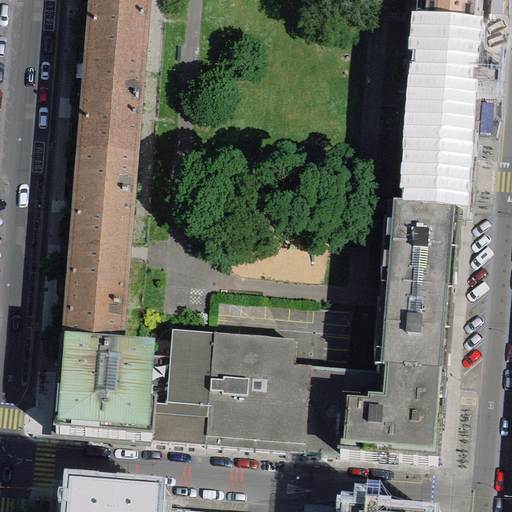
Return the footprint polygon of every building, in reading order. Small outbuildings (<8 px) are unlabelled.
[(143,71),(148,0),(96,0),(91,67),(143,71)] [(430,0),(426,49),(472,52),(476,0),(430,0)] [(419,134),(466,137),(472,52),(426,49),(419,134)] [(136,166),(143,71),(91,67),(87,116),(83,162),(136,166)] [(413,219),(459,222),(466,137),(419,134),(413,219)] [(127,260),(136,166),(83,162),(76,257),(127,260)] [(385,298),(452,303),(459,222),(413,219),(392,217),(385,298)] [(120,356),(127,260),(76,257),(67,352),(120,356)] [(379,379),(445,385),(452,303),(385,298),(385,308),(379,379)] [(154,336),(153,359),(148,411),(155,411),(153,445),(207,449),(216,341),(154,336)] [(298,348),(216,341),(207,449),(306,458),(311,402),(293,400),(296,372),(298,348)] [(148,411),(153,359),(120,356),(67,352),(64,352),(58,437),(153,445),(155,411),(148,411)] [(331,375),(296,372),(293,400),(311,402),(306,458),(325,459),(342,460),(349,376),(331,375)] [(379,379),(349,376),(342,460),(439,469),(445,385),(379,379)] [(69,511),(160,511),(161,511),(161,505),(71,499),(69,511)]
